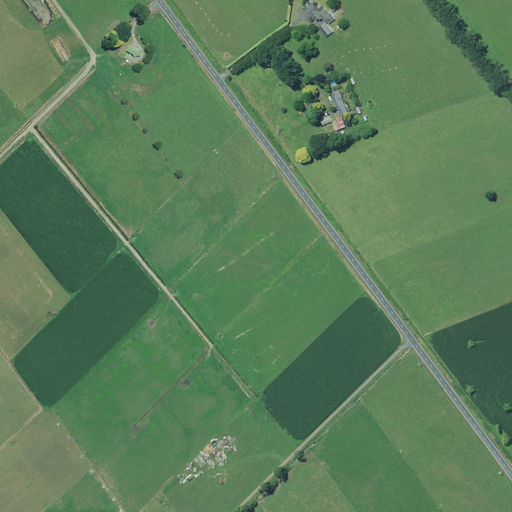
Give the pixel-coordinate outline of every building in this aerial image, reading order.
[(329,25),(336,20),(330,12),(327,14),(324,10),(321,12),(314,4),(312,6),(310,4),(305,8),(313,18),(315,19),(316,19),(318,21),(320,20),(321,21),(324,18),(329,25)] [(333,32),(327,24),(320,29),(327,37),(333,32)] [(141,56),(141,50),(136,49),(129,45),(126,51),(134,55),(133,56),(135,57),(136,56),(141,56)] [(126,64),(120,59),(118,62),(124,67),(126,64)] [(345,101),(340,89),(332,93),(334,98),(333,98),(339,111),(341,111),(343,116),(349,114),(343,101),(345,101)] [(347,128),(344,119),(334,122),(337,131),(347,128)]
